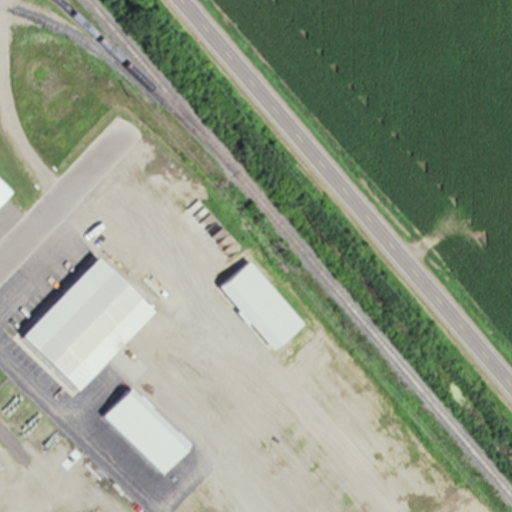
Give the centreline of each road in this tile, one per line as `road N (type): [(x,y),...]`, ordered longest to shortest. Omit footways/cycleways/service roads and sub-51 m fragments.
road 1 (secondary): [(511,390),(178,0)]
road 2 (residential): [(0,266),(138,126)]
